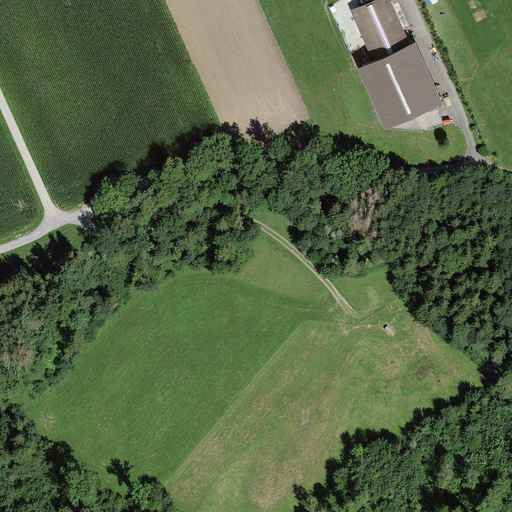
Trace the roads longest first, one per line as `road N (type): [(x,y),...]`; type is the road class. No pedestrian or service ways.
road 1 (track): [(0,247),(163,173),(232,154),(288,152),(379,172),(478,165),(511,173)]
road 2 (track): [(80,211),(103,229),(153,207),(225,209),(303,257),(352,312)]
road 3 (track): [(58,222),(0,94)]
